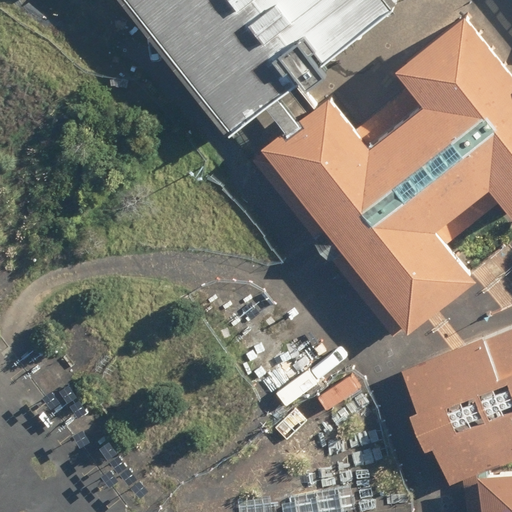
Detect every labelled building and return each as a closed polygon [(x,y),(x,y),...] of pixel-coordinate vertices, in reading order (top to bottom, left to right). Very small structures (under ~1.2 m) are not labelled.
[(126,0),(236,140),(418,0),(417,0),(126,0)] [(335,93),(258,160),(412,336),(482,275),(434,220),(499,163),(511,178),(511,62),(466,10),(404,64),(435,99),(381,146),(335,93)] [(0,235),(73,137),(65,131),(85,103),(0,39),(0,235)] [(511,333),(407,371),(426,425),(444,477),(479,465),(504,456),(511,453),(511,333)] [(479,465),(485,478),(510,476),(504,456),(479,465)] [(485,478),(487,511),(511,511),(511,475),(510,476),(485,478)]
